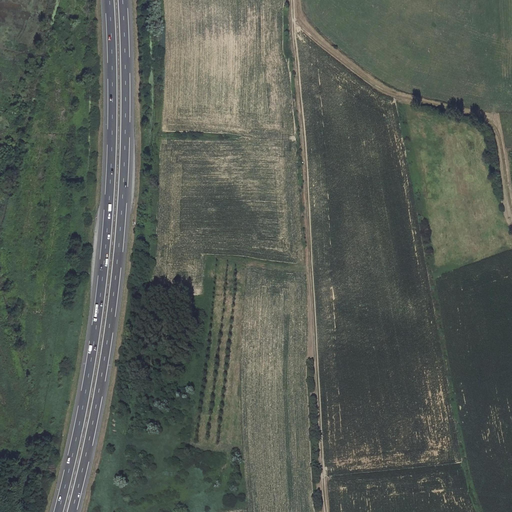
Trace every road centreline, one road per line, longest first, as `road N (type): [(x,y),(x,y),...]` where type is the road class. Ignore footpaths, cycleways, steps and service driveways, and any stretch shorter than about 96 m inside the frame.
road 1 (motorway): [(109,0),(112,129),(101,289),(58,511)]
road 2 (motorway): [(71,511),(120,234),(122,0)]
road 3 (track): [(291,0),(326,511)]
road 4 (track): [(292,17),(390,93),(484,118),(495,128),(511,186)]
